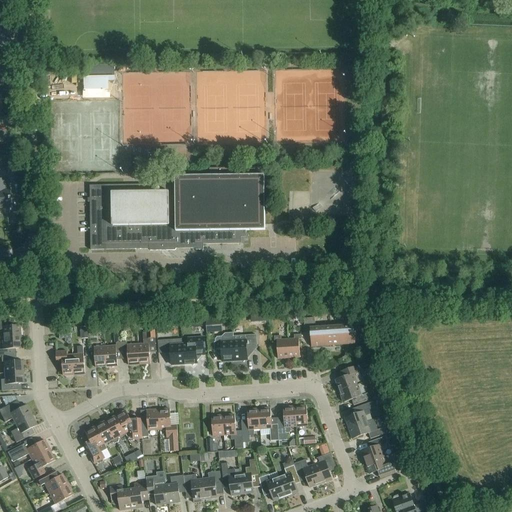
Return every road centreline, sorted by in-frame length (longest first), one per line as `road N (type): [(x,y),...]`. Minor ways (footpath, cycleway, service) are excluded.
road 1 (residential): [(355,490),(325,405),(318,391),(304,387),(129,392),(57,426)]
road 2 (track): [(0,297),(114,308),(374,301)]
road 3 (residential): [(34,253),(19,0)]
road 4 (residential): [(57,426),(41,393),(34,253)]
road 5 (track): [(374,301),(511,293)]
